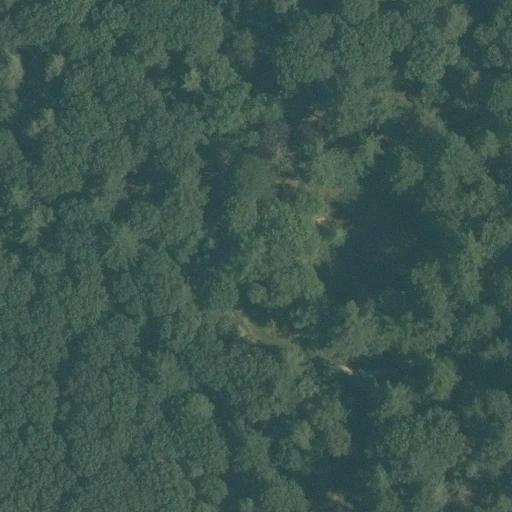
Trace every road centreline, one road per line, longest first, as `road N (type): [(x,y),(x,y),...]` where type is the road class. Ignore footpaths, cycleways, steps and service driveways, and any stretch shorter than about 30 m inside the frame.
road 1 (track): [(152,511),(267,345),(284,360),(346,380),(444,359),(484,318),(511,258)]
road 2 (track): [(403,101),(341,104),(291,121),(213,175),(209,197)]
road 3 (track): [(0,304),(222,284)]
road 4 (track): [(0,171),(209,197)]
road 5 (track): [(209,197),(222,284),(267,345)]
